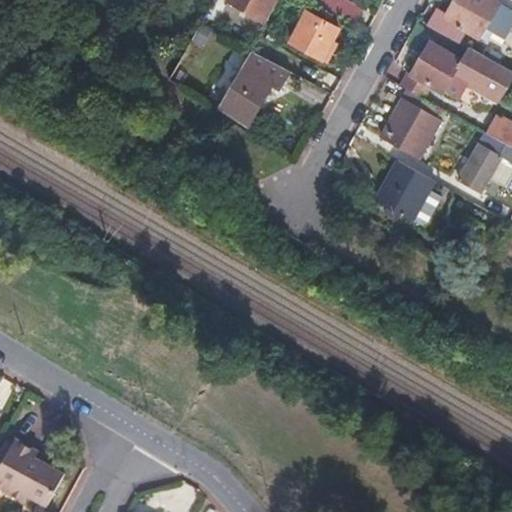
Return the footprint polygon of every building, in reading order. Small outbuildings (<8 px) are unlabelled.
[(262,0),(218,0),(252,18),(262,0)] [(305,0),(330,14),(337,0),(305,0)] [(511,0),(457,0),(446,21),(480,40),(481,39),(486,30),(493,34),(501,20),(493,16),(499,5),(511,12),(511,0)] [(501,20),(493,34),(507,41),(511,31),(511,12),(499,5),(493,16),(501,20)] [(330,26),(299,9),(282,40),(313,57),(330,26)] [(486,30),(481,39),(488,43),(493,34),(486,30)] [(460,59),(429,43),(411,76),(407,74),(399,88),(407,92),(423,101),(430,89),(441,95),(450,77),(495,101),(511,71),(466,47),(460,59)] [(293,74),(254,52),(216,105),(244,126),(271,90),(277,94),(293,74)] [(423,101),(407,92),(380,140),(418,161),(444,112),(423,101)] [(485,136),(511,148),(511,120),(495,113),(485,136)] [(511,150),(484,136),(480,144),(502,156),(511,161),(511,150)] [(502,156),(480,144),(461,180),(482,192),(502,156)] [(433,181),(396,161),(375,201),(412,222),(433,181)] [(44,456),(20,443),(0,481),(0,488),(30,505),(33,498),(55,510),(72,478),(51,467),(41,462),(44,456)] [(54,461),(44,456),(41,462),(51,467),(54,461)]
